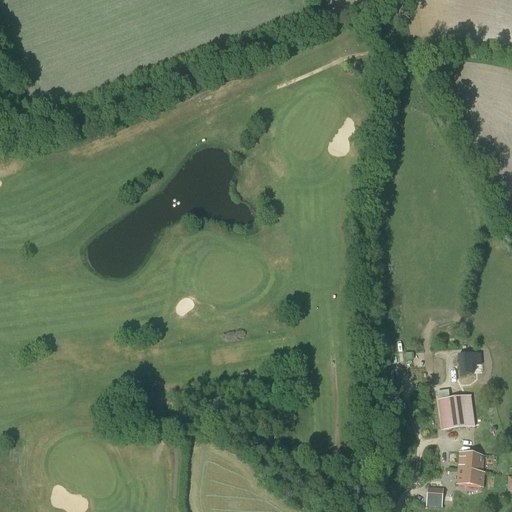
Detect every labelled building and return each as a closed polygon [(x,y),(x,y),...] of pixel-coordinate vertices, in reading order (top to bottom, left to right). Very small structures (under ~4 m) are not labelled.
[(472,367),(481,366),(482,366),(481,354),(458,356),(459,376),(473,375),(473,374),(472,367)] [(248,372),(239,373),(240,382),(249,381),(248,372)] [(470,397),(439,401),(443,431),(474,428),(470,397)] [(482,474),(483,457),(460,455),(457,485),(483,488),(484,474),(482,474)] [(428,489),(426,507),(442,508),(443,490),(428,489)]
